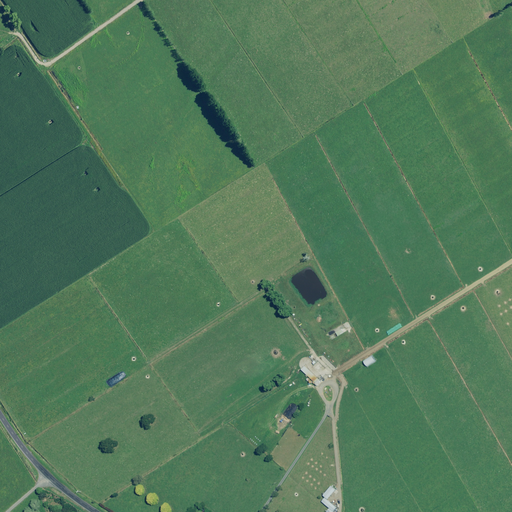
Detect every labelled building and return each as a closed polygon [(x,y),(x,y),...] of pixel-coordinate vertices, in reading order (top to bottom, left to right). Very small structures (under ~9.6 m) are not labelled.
[(328,333),(330,337),(336,333),(338,336),(347,331),(343,325),(328,333)] [(376,361),(372,356),(364,360),(367,366),(376,361)] [(305,366),(302,370),(314,381),(313,382),(315,385),(316,384),(318,386),(323,380),(321,378),(319,379),(305,366)] [(336,490),(331,486),(324,495),(328,499),(336,490)] [(337,508),(325,498),(322,502),(334,511),(337,508)]
